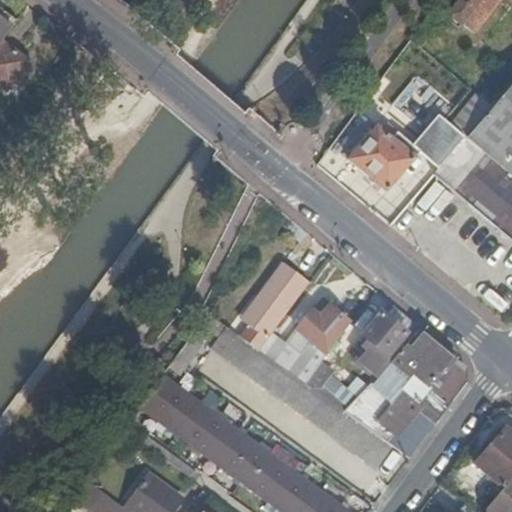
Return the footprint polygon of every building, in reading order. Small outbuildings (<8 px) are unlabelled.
[(499,0),(458,0),(444,19),(457,30),(461,25),(473,34),(499,0)] [(0,44),(2,42),(17,22),(3,11),(0,14),(0,44)] [(2,42),(0,44),(0,81),(14,91),(33,65),(2,42)] [(511,82),(501,95),(471,131),(511,166),(511,82)] [(438,170),(466,137),(446,120),(418,153),(438,170)] [(385,193),(418,153),(397,134),(392,140),(375,125),(346,160),(385,193)] [(511,166),(471,131),(466,137),(438,170),(432,176),(511,243),(511,166)] [(251,329),(243,340),(261,353),(309,286),(283,266),(261,297),(269,304),(251,329)] [(242,322),(251,329),(269,304),(261,297),(242,322)] [(280,339),(267,357),(306,384),(321,363),(352,323),(322,300),(297,330),(313,343),(303,356),(280,339)] [(386,317),(407,335),(415,326),(393,308),(386,317)] [(361,359),(380,375),(388,367),(390,356),(407,335),(386,317),(383,314),(365,334),(373,341),(369,346),(371,347),(361,359)] [(188,369),(213,333),(220,323),(210,315),(176,361),(188,369)] [(217,336),(224,327),(220,323),(213,333),(217,336)] [(345,413),(385,442),(406,417),(411,421),(423,406),(440,419),(468,382),(466,368),(415,326),(407,335),(390,356),(388,367),(380,375),(345,413)] [(261,353),(243,340),(229,330),(214,351),(377,470),(394,448),(385,442),(345,413),(318,393),(306,384),(267,357),(261,353)] [(321,363),(306,384),(318,393),(333,372),(321,363)] [(281,511),(349,511),(165,377),(142,410),(281,511)] [(202,477),(129,423),(125,430),(198,482),(202,477)] [(501,488),(511,474),(511,436),(502,427),(472,463),(501,488)] [(143,471),(122,500),(138,511),(174,511),(183,500),(143,471)] [(485,511),(500,511),(511,500),(511,474),(501,488),(485,508),(485,511)]
